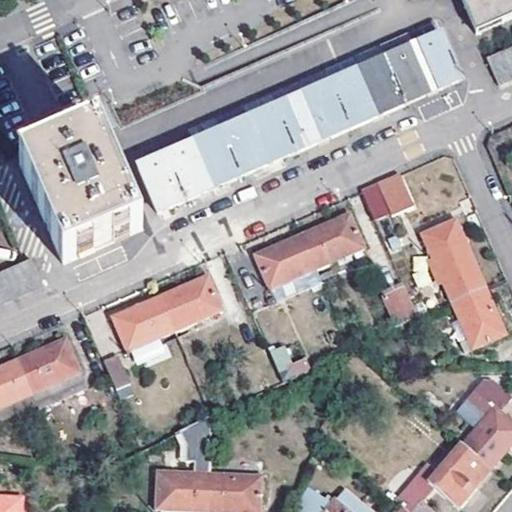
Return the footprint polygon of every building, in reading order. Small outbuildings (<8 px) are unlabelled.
[(511,0),(460,0),(475,33),(511,17),(511,0)] [(413,47),(433,93),(436,91),(453,84),(459,81),(439,35),(413,47)] [(385,59),(404,105),(429,94),(433,93),(413,47),(390,57),(385,59)] [(511,78),(511,54),(509,48),(498,53),(509,80),(511,78)] [(509,80),(498,53),(486,59),(498,84),(509,80)] [(358,71),(377,117),(382,115),(404,105),(385,59),(363,69),(358,71)] [(358,71),(330,83),(350,129),(372,119),(377,117),(358,71)] [(274,108),(294,154),(317,143),(325,140),(350,129),(330,83),(274,108)] [(246,120),(266,166),(271,164),(294,154),(274,108),(246,120)] [(219,132),(240,178),(261,168),(266,166),(246,120),(219,132)] [(18,164),(63,265),(141,230),(98,130),(59,146),(18,164)] [(192,144),(212,190),(217,188),(240,178),(219,132),(192,144)] [(212,190),(192,144),(136,168),(156,214),(164,211),(207,192),(212,190)] [(362,192),(375,221),(390,214),(378,185),(362,192)] [(349,214),(301,236),(317,271),(365,249),(349,214)] [(449,304),(484,289),(455,222),(420,237),(449,304)] [(270,292),(317,271),(301,236),(254,256),(270,292)] [(43,287),(31,260),(18,266),(29,293),(43,287)] [(18,266),(5,272),(17,299),(29,293),(18,266)] [(5,272),(0,273),(0,298),(3,305),(17,299),(5,272)] [(222,313),(207,277),(160,298),(175,334),(222,313)] [(385,297),(398,327),(417,318),(404,288),(385,297)] [(436,310),(439,317),(452,349),(444,352),(448,361),(461,356),(462,357),(506,338),(484,289),(449,304),(436,310)] [(128,355),(175,334),(160,298),(112,320),(128,355)] [(434,355),(448,361),(444,352),(452,349),(439,317),(431,321),(437,334),(427,339),(434,355)] [(18,361),(40,411),(89,389),(67,339),(18,361)] [(106,366),(118,394),(132,388),(120,359),(106,366)] [(0,428),(40,411),(18,361),(0,369),(0,428)] [(291,369),(295,377),(309,370),(305,362),(291,369)] [(483,422),(462,446),(491,471),(511,446),(511,419),(503,411),(511,399),(511,397),(494,382),(484,381),(472,395),(473,397),(491,412),(483,422)] [(473,397),(464,407),(483,422),(491,412),(473,397)] [(155,511),(207,511),(209,476),(212,417),(181,432),(188,447),(187,466),(192,466),(192,476),(157,474),(155,511)] [(430,511),(421,504),(433,491),(458,511),(491,471),(462,446),(429,486),(418,477),(395,504),(396,505),(400,508),(404,511),(430,511)] [(261,511),(263,478),(209,476),(207,511),(261,511)] [(368,511),(344,492),(336,501),(333,498),(329,503),(307,487),(293,510),(295,511),(368,511)] [(23,511),(24,497),(0,496),(0,511),(23,511)]
